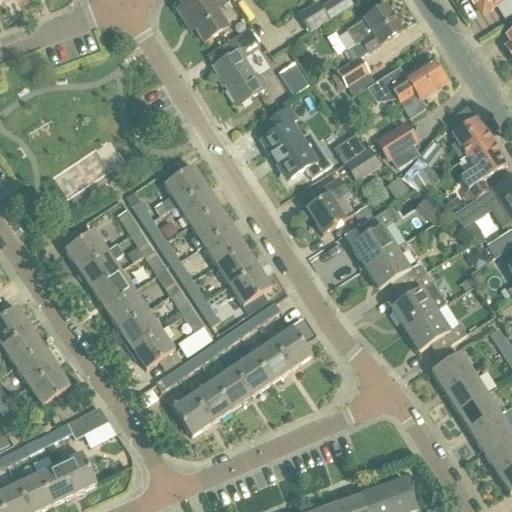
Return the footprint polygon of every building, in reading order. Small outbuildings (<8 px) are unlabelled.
[(229,6),(224,0),(198,0),(177,14),(186,28),(189,25),(203,47),(227,31),(216,14),(229,6)] [(327,25),(353,9),(347,0),(336,0),(321,10),(318,5),(297,18),(309,37),(327,25)] [(511,0),(470,0),(475,8),(484,2),(491,14),(497,10),(506,24),(511,19),(511,0)] [(358,48),(348,55),(354,64),(355,66),(359,63),(368,57),(369,57),(403,35),(386,9),(352,31),(348,34),(358,48)] [(3,31),(7,45),(26,39),(22,25),(3,31)] [(256,85),(240,59),(257,47),(248,33),(226,47),(233,58),(213,71),(239,110),(268,92),(261,82),(256,85)] [(354,64),(335,75),(346,92),(347,92),(352,101),(374,87),(369,77),(359,63),(355,66),(354,64)] [(405,84),(391,93),(398,104),(397,105),(409,123),(426,112),(420,104),(446,87),(431,64),(403,82),(405,84)] [(315,165),(290,126),(295,123),(288,113),(266,127),(272,138),(261,145),(272,163),(276,160),(290,181),(315,165)] [(467,162),(492,146),(476,122),(451,138),(467,162)] [(396,175),(419,160),(414,150),(419,147),(406,125),(375,146),(387,167),(390,165),(396,175)] [(467,162),(459,167),(466,178),(467,179),(461,183),(468,194),(461,198),(468,209),(475,205),(489,195),(483,185),(507,170),(492,146),(467,162)] [(420,198),(432,191),(422,173),(436,156),(428,150),(401,182),(418,196),(419,195),(420,198)] [(355,186),(379,170),(367,152),(344,168),(355,186)] [(170,201),(161,207),(167,216),(176,210),(205,192),(191,171),(162,189),(170,201)] [(511,183),(480,204),(487,214),(489,213),(502,232),(511,226),(511,183)] [(323,240),(345,225),(354,219),(343,201),(348,198),(339,184),(324,193),(328,200),(306,214),(323,240)] [(189,230),(218,212),(205,192),(176,210),(189,230)] [(131,212),(144,231),(153,225),(140,205),(131,212)] [(366,209),(354,217),(362,229),(373,221),(366,209)] [(364,274),(394,254),(381,234),(393,225),(392,223),(397,220),(392,211),(384,216),(355,235),(362,246),(350,254),(364,274)] [(195,241),(189,245),(195,255),(202,251),(231,232),(218,212),(189,230),(195,241)] [(131,241),(139,235),(126,215),(117,220),(131,241)] [(153,225),(144,231),(157,251),(167,245),(153,225)] [(215,271),(243,252),(231,232),(202,251),(215,271)] [(77,275),(106,256),(92,235),(64,254),(77,275)] [(144,261),(152,255),(139,235),(131,241),(144,261)] [(157,251),(170,271),(180,265),(167,245),(157,251)] [(106,256),(77,275),(91,295),(119,276),(112,266),(123,259),(116,249),(106,256)] [(227,291),(256,273),(243,252),(215,271),(227,291)] [(425,278),(418,268),(408,275),(394,254),(364,274),(378,296),(389,288),(396,298),(425,278)] [(157,281),(165,275),(152,255),(144,261),(157,281)] [(184,291),(193,285),(180,265),(170,271),(184,291)] [(241,312),(270,293),(256,273),(227,291),(241,312)] [(170,301),(178,296),(165,275),(157,281),(170,301)] [(104,315),(132,296),(119,276),(91,295),(104,315)] [(405,336),(435,316),(446,308),(433,287),(426,277),(425,278),(396,298),(402,307),(391,315),(405,336)] [(10,284),(12,295),(27,292),(25,281),(10,284)] [(184,291),(197,311),(206,305),(193,285),(184,291)] [(117,335),(146,316),(132,296),(104,315),(117,335)] [(183,321),(191,316),(178,296),(170,301),(183,321)] [(206,305),(197,311),(210,332),(220,325),(206,305)] [(258,331),(280,316),(274,307),(252,321),(258,331)] [(511,339),(511,309),(498,320),(511,339)] [(0,350),(28,332),(14,311),(0,320),(0,350)] [(130,355),(159,336),(146,316),(117,335),(130,355)] [(196,341),(204,336),(191,316),(183,321),(196,341)] [(435,316),(405,336),(419,357),(429,350),(436,360),(466,340),(459,329),(448,337),(435,316)] [(258,331),(252,321),(232,334),(239,344),(258,331)] [(0,351),(13,371),(42,352),(28,332),(0,350),(0,351)] [(488,339),(502,360),(511,354),(498,333),(488,339)] [(239,344),(232,334),(213,348),(219,357),(239,344)] [(270,347),(289,376),(309,363),(290,334),(270,347)] [(144,375),(172,356),(159,336),(130,355),(144,375)] [(269,389),(289,376),(270,347),(250,361),(269,389)] [(219,357),(213,348),(193,361),(199,371),(219,357)] [(27,391),(55,372),(42,352),(13,371),(27,391)] [(511,355),(511,354),(502,360),(511,376),(511,355)] [(445,397),(474,378),(460,358),(432,376),(445,397)] [(199,371),(193,361),(173,375),(179,384),(199,371)] [(249,403),(269,389),(250,361),(230,374),(249,403)] [(40,412),(69,393),(55,372),(27,391),(40,412)] [(229,416),(249,403),(230,374),(210,387),(229,416)] [(179,384),(173,375),(154,387),(160,397),(179,384)] [(458,417),(487,399),(474,378),(445,397),(458,417)] [(209,429),(229,416),(210,387),(190,400),(209,429)] [(471,437),(500,419),(506,415),(498,404),(493,408),(487,399),(458,417),(471,437)] [(189,443),(209,429),(190,400),(170,414),(189,443)] [(6,405),(0,408),(0,416),(11,432),(20,426),(6,405)] [(484,457),(511,439),(511,437),(500,419),(471,437),(484,457)] [(45,439),(49,450),(72,438),(67,428),(45,439)] [(28,460),(49,450),(45,439),(24,450),(28,460)] [(497,477),(511,467),(511,439),(484,457),(497,477)] [(6,472),(28,460),(24,450),(1,462),(6,472)] [(57,470),(72,501),(94,490),(79,460),(57,470)] [(511,467),(497,477),(511,498),(511,496),(511,467)] [(51,511),(72,501),(57,470),(36,480),(51,511)] [(24,511),(49,511),(51,511),(36,480),(15,491),(24,511)] [(383,494),(389,511),(415,511),(412,501),(415,499),(417,496),(414,485),(411,484),(407,486),(383,494)] [(0,511),(24,511),(15,491),(0,497),(0,511)] [(364,511),(389,511),(383,494),(361,502),(364,511)] [(338,511),(364,511),(361,502),(338,510),(338,511)]
